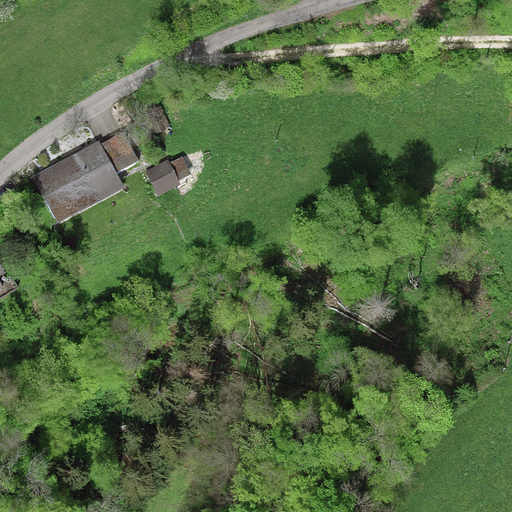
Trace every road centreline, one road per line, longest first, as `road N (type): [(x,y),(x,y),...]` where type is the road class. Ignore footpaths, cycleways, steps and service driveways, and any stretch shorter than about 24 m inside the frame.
road 1 (residential): [(0,173),(130,83),(198,50),(344,0)]
road 2 (track): [(198,50),(218,58),(511,44)]
